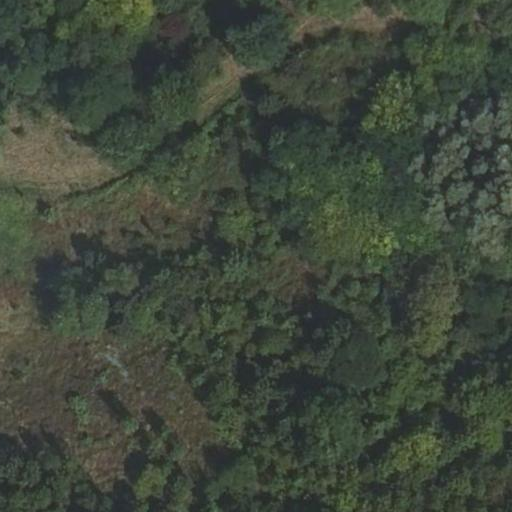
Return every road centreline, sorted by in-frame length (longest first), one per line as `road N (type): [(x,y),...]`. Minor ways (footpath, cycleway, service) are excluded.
road 1 (track): [(511,70),(444,39),(362,24),(279,55),(155,151),(42,182),(0,175)]
road 2 (track): [(97,170),(58,146),(43,103),(55,52)]
